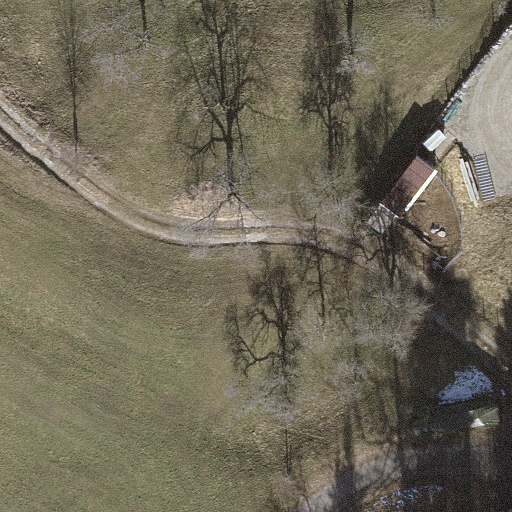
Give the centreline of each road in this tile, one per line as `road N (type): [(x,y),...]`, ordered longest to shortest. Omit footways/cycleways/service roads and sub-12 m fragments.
road 1 (track): [(511,407),(494,379),(343,242),(290,229),(149,236),(76,197),(0,128)]
road 2 (track): [(511,446),(349,479),(310,511)]
